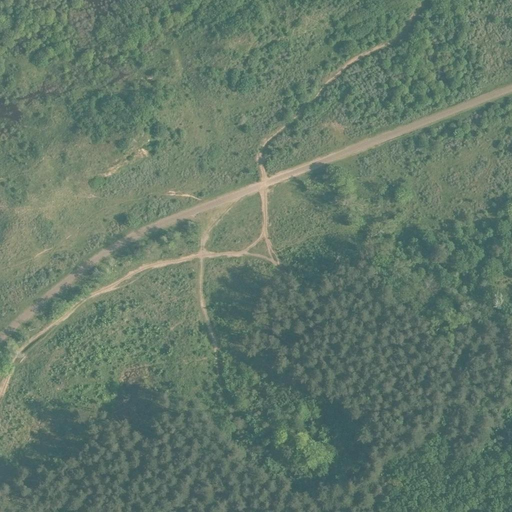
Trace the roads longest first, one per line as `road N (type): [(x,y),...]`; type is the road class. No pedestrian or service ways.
road 1 (unknown): [(262,247),(265,141),(353,60),(398,38),(425,0)]
road 2 (unknown): [(0,393),(44,326),(142,267),(262,247)]
road 3 (unknown): [(511,360),(378,340),(322,303),(262,247)]
